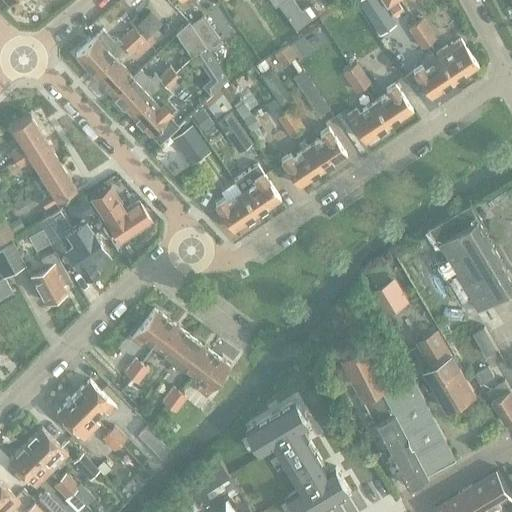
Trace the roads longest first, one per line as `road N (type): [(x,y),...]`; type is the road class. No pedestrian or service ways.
road 1 (residential): [(186,235),(214,263),(239,258),(511,84)]
road 2 (residential): [(186,235),(30,56)]
road 3 (residential): [(0,413),(148,268)]
road 4 (residential): [(424,511),(421,495),(511,444)]
